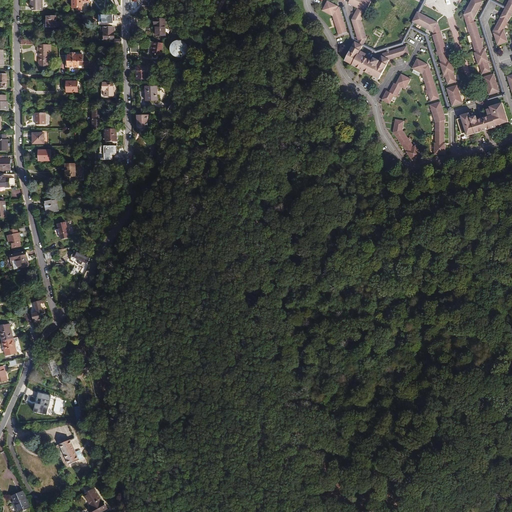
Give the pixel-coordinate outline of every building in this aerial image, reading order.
[(42,11),(42,0),(30,0),(30,3),(32,3),(32,5),(32,11),(42,11)] [(89,2),(89,0),(71,0),(71,8),(76,9),(76,10),(81,10),(81,2),(89,2)] [(333,14),(339,34),(348,31),(340,6),(329,0),(327,0),(323,9),(333,14)] [(366,10),(371,0),(354,0),(352,3),(358,6),(366,10)] [(474,16),(482,0),(470,0),(464,13),(475,50),(474,51),(478,63),(479,62),(482,72),(491,69),(488,62),(491,61),(491,59),(489,59),(485,48),(487,47),(486,45),(484,46),(482,40),(483,39),(482,36),(481,36),(475,19),(472,21),(471,17),(473,15),(474,16)] [(496,0),(486,0),(478,17),(491,59),(491,61),(500,92),(484,97),(485,99),(503,94),(480,17),(489,0),(491,0),(504,7),(505,5),(496,0)] [(511,0),(507,0),(505,5),(504,7),(493,29),(493,30),(497,43),(507,40),(504,28),(504,27),(511,11),(511,0)] [(355,37),(345,3),(343,4),(353,39),(355,40),(358,41),(359,39),(358,39),(355,37)] [(362,18),(366,10),(358,6),(352,18),(358,38),(358,39),(359,39),(364,42),(367,37),(362,18)] [(454,70),(451,58),(450,58),(438,21),(420,11),(415,21),(433,30),(434,32),(434,33),(432,33),(437,49),(435,50),(437,53),(438,53),(440,59),(438,59),(439,62),(440,61),(444,73),(443,74),(443,75),(445,75),(448,83),(456,80),(453,71),(454,70)] [(56,27),(56,16),(46,16),(46,20),(46,28),(56,27)] [(156,25),(156,35),(165,35),(165,19),(155,19),(155,25),(156,25)] [(402,44),(411,27),(425,34),(448,109),(451,108),(427,32),(413,25),(415,21),(412,20),(400,43),(376,49),(364,42),(363,44),(376,51),(387,48),(387,50),(390,49),(389,48),(402,44)] [(114,40),(113,26),(103,27),(104,41),(114,40)] [(188,49),(188,48),(188,47),(187,46),(187,45),(186,44),(186,43),(185,42),(184,42),(183,41),(182,41),(181,40),(180,40),(179,40),(178,40),(177,41),(176,41),(175,42),(174,42),(173,43),(172,44),(172,45),(171,46),(171,47),(171,48),(171,49),(171,50),(171,51),(171,52),(172,53),(172,54),(173,55),(174,56),(175,56),(176,57),(177,57),(178,58),(179,58),(180,58),(181,58),(182,57),(183,57),(184,56),(185,56),(186,55),(186,54),(187,53),(187,52),(188,51),(188,50),(188,49)] [(380,77),(390,58),(409,52),(407,44),(390,49),(387,50),(383,51),(380,59),(374,56),(372,59),(359,52),(363,44),(358,41),(355,40),(345,59),(353,63),(357,65),(358,63),(370,70),(369,72),(372,74),(372,73),(380,77)] [(162,56),(163,44),(155,43),(154,46),(153,46),(152,54),(162,56)] [(49,66),(49,52),(50,52),(50,45),(37,45),(37,52),(39,52),(39,66),(49,66)] [(83,62),(83,55),(75,55),(75,53),(70,53),(70,55),(68,55),(68,67),(89,67),(89,62),(83,62)] [(428,91),(431,99),(439,97),(429,63),(418,57),(412,67),(414,68),(413,71),(419,74),(421,71),(422,72),(427,88),(426,88),(427,92),(428,91)] [(370,70),(358,63),(357,65),(369,72),(370,70)] [(148,79),(148,66),(138,66),(138,80),(148,79)] [(387,88),(382,98),(390,102),(394,95),(395,96),(396,94),(399,95),(400,93),(399,92),(402,85),(406,87),(412,77),(402,72),(396,82),(394,81),(390,90),(387,88)] [(494,80),(493,76),(495,76),(494,72),(483,75),(489,93),(499,90),(498,86),(496,87),(495,84),(497,83),(496,79),(494,80)] [(77,82),(67,82),(67,93),(78,93),(77,82)] [(103,83),(103,97),(113,97),(113,82),(103,83)] [(463,101),(457,83),(447,86),(448,90),(450,90),(451,93),(449,94),(450,97),(452,97),(453,100),(451,101),(452,104),(463,101)] [(157,101),(157,87),(146,87),(146,92),(148,92),(148,101),(157,101)] [(0,110),(8,110),(8,105),(6,105),(6,102),(6,96),(0,95),(0,110)] [(444,141),(445,118),(446,118),(445,114),(443,114),(442,111),(444,111),(443,107),(441,108),(440,104),(442,104),(440,100),(430,103),(435,120),(436,122),(435,139),(433,139),(433,141),(434,141),(434,152),(445,152),(445,141),(444,141)] [(496,124),(508,120),(502,101),(489,105),(492,113),(477,117),(476,114),(470,115),(469,111),(460,113),(461,116),(457,117),(462,132),(466,131),(467,134),(475,131),(475,132),(480,130),(479,128),(491,124),(492,126),(496,125),(496,124)] [(101,129),(101,119),(100,119),(100,111),(92,111),(92,129),(101,129)] [(45,125),(46,113),(35,113),(35,119),(36,119),(36,121),(36,125),(45,125)] [(137,115),(138,128),(149,128),(148,115),(137,115)] [(406,150),(413,159),(422,153),(416,144),(417,143),(415,141),(413,142),(410,138),(411,137),(410,135),(409,136),(403,128),(405,119),(396,117),(393,130),(407,149),(406,150)] [(116,136),(117,133),(119,133),(119,129),(106,129),(106,142),(117,141),(116,136)] [(44,133),(32,134),(32,144),(44,144),(44,133)] [(8,140),(0,139),(0,151),(8,152),(8,140)] [(50,150),(39,151),(39,161),(51,161),(50,150)] [(0,170),(11,170),(10,159),(8,159),(0,159),(0,170)] [(75,177),(75,164),(65,164),(66,177),(75,177)] [(15,186),(14,179),(10,179),(10,178),(5,178),(5,176),(1,176),(1,177),(0,176),(0,187),(10,187),(10,186),(15,186)] [(45,205),(47,213),(58,211),(56,201),(52,201),(51,201),(46,202),(46,205),(45,205)] [(57,224),(61,240),(69,238),(65,222),(57,224)] [(11,242),(13,249),(21,247),(20,240),(22,239),(20,233),(19,233),(17,229),(10,231),(11,235),(8,236),(9,242),(11,242)] [(92,260),(74,251),(72,255),(72,256),(72,257),(73,258),(74,258),(79,260),(77,263),(82,265),(83,262),(89,265),(92,260)] [(26,252),(12,255),(15,270),(30,266),(26,252)] [(47,308),(46,302),(37,304),(39,313),(33,314),(34,320),(44,318),(43,314),(46,313),(45,309),(47,308)] [(33,323),(30,313),(25,315),(25,319),(26,319),(28,325),(33,323)] [(14,338),(10,324),(0,327),(0,330),(3,341),(14,338)] [(18,353),(14,338),(3,341),(7,356),(18,353)] [(84,343),(76,349),(85,363),(82,365),(87,374),(101,365),(94,356),(94,357),(84,343)] [(55,359),(47,361),(52,376),(60,374),(55,359)] [(0,367),(0,382),(8,380),(5,366),(0,367)] [(67,399),(39,393),(34,412),(52,416),(53,413),(63,415),(67,399)] [(75,439),(57,447),(66,467),(80,461),(76,453),(80,451),(77,444),(84,438),(77,424),(69,425),(75,439)] [(95,489),(84,494),(90,506),(91,509),(89,509),(90,511),(100,511),(107,508),(104,502),(103,502),(95,489)] [(21,511),(30,508),(23,492),(12,497),(14,501),(15,501),(19,511),(21,511)]
